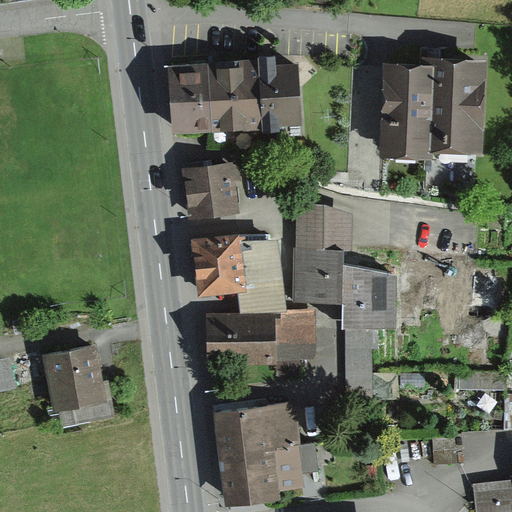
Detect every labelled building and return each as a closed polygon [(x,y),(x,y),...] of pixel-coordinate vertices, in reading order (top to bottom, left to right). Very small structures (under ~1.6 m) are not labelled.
[(484,51),(383,50),(381,145),(483,147),(484,51)] [(276,60),(168,65),(172,135),(261,130),(261,132),(281,131),(281,127),(301,126),(298,64),(276,65),(276,60)] [(229,162),(182,166),(187,216),(233,211),(229,162)] [(354,215),(297,208),(297,247),(294,247),(293,302),(341,304),(342,329),(347,329),(377,328),(395,328),(396,274),(343,266),(343,253),(353,253),(354,215)] [(472,246),(439,241),(433,292),(484,298),(485,289),(497,287),(492,247),(472,240),(472,246)] [(273,241),(189,245),(192,293),(231,291),(232,313),(198,314),(201,366),(267,363),(267,377),(294,376),(293,361),(310,360),(308,310),(277,311),(273,241)] [(467,301),(417,302),(417,353),(449,353),(449,357),(479,357),(479,313),(468,313),(467,301)] [(377,328),(347,329),(347,402),(398,401),(398,374),(372,374),(372,349),(378,349),(377,328)] [(96,346),(45,355),(55,410),(60,409),(63,426),(114,417),(108,382),(102,383),(96,346)] [(0,394),(19,390),(12,356),(0,358),(0,394)] [(506,372),(459,372),(459,389),(506,389),(506,372)] [(212,414),(218,457),(299,446),(293,403),(212,414)] [(461,436),(432,438),(434,464),(463,462),(461,436)] [(315,444),(299,446),(302,472),(318,471),(315,444)] [(302,472),(299,446),(218,457),(225,505),(280,498),(279,489),(304,486),(302,472)] [(511,511),(511,482),(477,486),(479,511),(511,511)]
